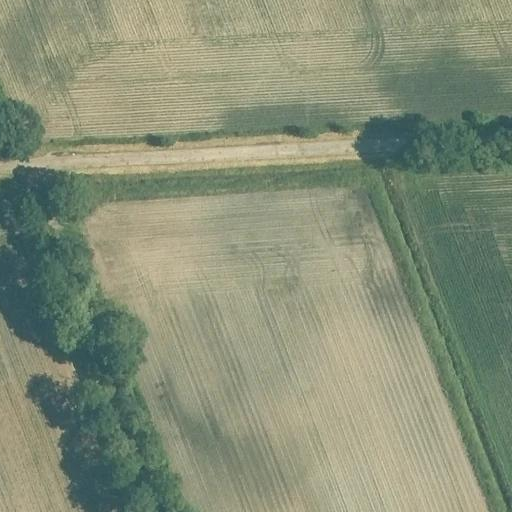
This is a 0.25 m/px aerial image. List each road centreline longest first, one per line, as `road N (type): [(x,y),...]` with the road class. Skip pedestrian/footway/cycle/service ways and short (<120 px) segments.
road 1 (track): [(392,141),(0,162)]
road 2 (residential): [(511,133),(392,141)]
